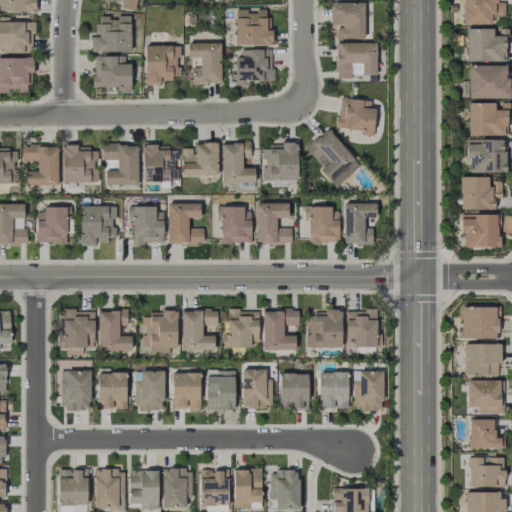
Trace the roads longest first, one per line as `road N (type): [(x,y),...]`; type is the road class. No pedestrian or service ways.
road 1 (tertiary): [(0,276),(417,276)]
road 2 (residential): [(38,439),(294,440),(353,449)]
road 3 (residential): [(0,117),(306,111)]
road 4 (tertiary): [(416,0),(417,276)]
road 5 (tertiary): [(417,276),(416,511)]
road 6 (residential): [(37,276),(37,511)]
